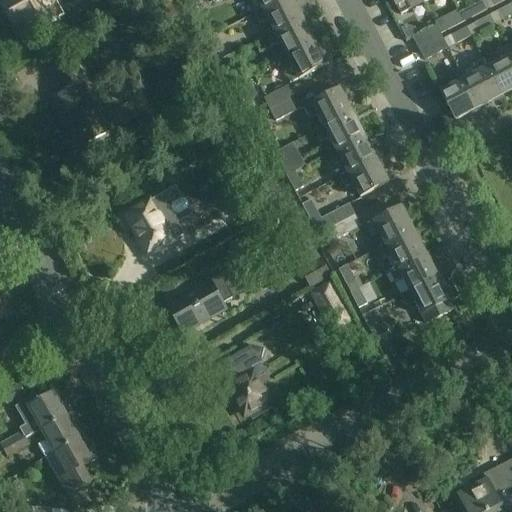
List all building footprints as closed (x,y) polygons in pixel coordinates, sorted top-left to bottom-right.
[(23,23),(30,35),(64,16),(55,0),(8,0),(2,3),(16,28),(23,23)] [(257,0),(263,10),(280,0),(247,0),(248,1),(250,0),(257,0)] [(275,33),(303,18),(293,0),(280,0),(263,10),(255,14),(260,24),(268,20),(275,33)] [(408,0),(392,0),(400,14),(411,9),(407,1),(408,0)] [(471,19),(487,10),(483,1),(467,10),(471,19)] [(501,21),(511,15),(511,4),(497,12),(501,21)] [(442,19),(443,22),(448,31),(463,23),(458,11),(442,19)] [(478,33),(494,24),(489,16),(474,24),(478,33)] [(286,55),(315,40),(303,18),(275,33),(267,37),(272,48),(280,44),(286,55)] [(418,50),(442,37),(436,26),(413,39),(418,50)] [(466,28),(451,36),(456,44),(471,37),(466,28)] [(220,52),(212,36),(203,41),(211,57),(220,52)] [(278,60),(291,83),(328,64),(327,63),(332,60),(321,39),(322,38),(321,37),(315,40),(286,55),(278,60)] [(448,48),(444,40),(443,40),(442,37),(418,50),(424,61),(448,48)] [(487,67),(502,96),(511,90),(511,57),(510,55),(506,46),(496,52),(500,60),(487,67)] [(230,76),(239,71),(231,55),(222,60),(230,76)] [(83,84),(87,82),(74,58),(51,70),(64,93),(55,98),(82,147),(109,133),(83,84)] [(464,79),(479,108),(502,96),(487,67),(483,59),(473,64),(477,72),(464,79)] [(479,108),(464,79),(460,71),(449,76),(453,84),(440,91),(456,120),(479,108)] [(287,86),(264,99),(270,110),(293,98),(287,86)] [(324,128),(352,112),(340,89),(304,109),(310,119),(318,115),(324,128)] [(276,121),(299,109),(293,98),(270,110),(276,121)] [(352,112),(324,128),(316,132),(322,142),(330,138),(337,151),(365,136),(352,112)] [(365,136),(337,151),(328,155),(334,166),(342,161),(348,173),(377,158),(365,136)] [(274,154),(286,177),(295,173),(301,170),(296,161),(291,164),(282,150),(274,154)] [(377,158),(348,173),(340,177),(346,188),(354,184),(361,197),(389,182),(377,158)] [(285,197),(269,168),(248,180),(263,209),(285,197)] [(303,187),(295,173),(286,177),(295,192),(303,187)] [(174,186),(150,199),(126,214),(133,225),(132,225),(141,241),(140,242),(148,255),(183,234),(177,223),(191,215),(174,186)] [(318,235),(328,230),(355,216),(349,205),(321,219),(310,201),(302,205),(318,235)] [(386,246),(415,230),(402,207),(366,226),(372,237),(379,233),(386,246)] [(355,216),(328,230),(334,241),(361,227),(355,216)] [(415,230),(386,246),(378,250),(383,260),(391,256),(398,268),(427,253),(415,230)] [(318,246),(311,232),(299,239),(307,253),(314,249),(313,248),(318,246)] [(314,249),(307,253),(294,260),(300,269),(310,287),(331,276),(321,257),(319,258),(314,249)] [(427,253),(398,268),(390,273),(396,283),(404,279),(410,291),(439,276),(427,253)] [(241,263),(221,274),(171,302),(187,331),(223,311),(219,305),(254,285),(241,263)] [(346,286),(355,281),(347,266),(339,270),(346,286)] [(439,276),(410,291),(402,296),(408,306),(416,302),(427,324),(452,310),(448,301),(451,300),(439,276)] [(331,281),(308,295),(320,315),(326,312),(338,332),(354,322),(331,281)] [(358,309),(367,304),(359,289),(350,294),(358,309)] [(374,340),(388,333),(376,309),(362,317),(374,340)] [(252,346),(239,353),(220,364),(216,378),(230,381),(233,386),(226,390),(232,402),(236,399),(245,415),(269,402),(256,378),(266,372),(261,363),(265,350),(252,346)] [(26,439),(34,435),(42,431),(66,417),(66,416),(53,393),(39,400),(37,396),(16,408),(26,426),(19,430),(21,434),(12,439),(19,452),(30,446),(26,439)] [(46,458),(55,453),(84,437),(84,436),(82,437),(78,429),(79,428),(71,413),(66,416),(66,417),(42,431),(48,441),(39,446),(46,458)] [(92,451),(84,437),(55,453),(67,475),(59,480),(68,496),(90,483),(81,468),(92,462),(95,460),(90,452),(92,451)] [(7,458),(19,452),(12,439),(0,446),(7,458)] [(511,488),(511,477),(505,463),(483,474),(486,480),(459,494),(467,511),(503,511),(496,496),(511,488)]
